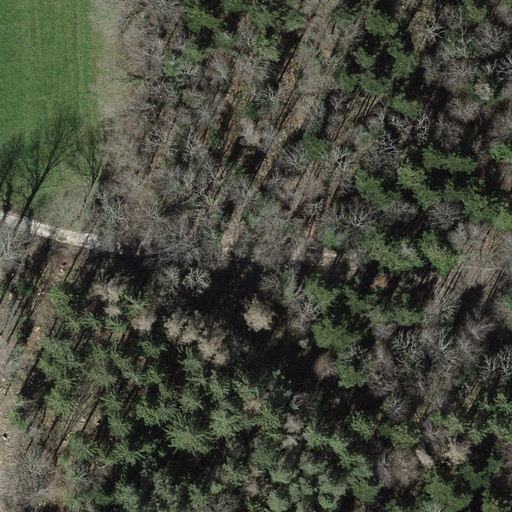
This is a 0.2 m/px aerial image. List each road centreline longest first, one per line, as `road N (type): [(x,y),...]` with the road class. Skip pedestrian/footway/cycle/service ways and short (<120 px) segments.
road 1 (track): [(511,279),(190,259),(0,218)]
road 2 (track): [(511,332),(456,271),(511,254)]
